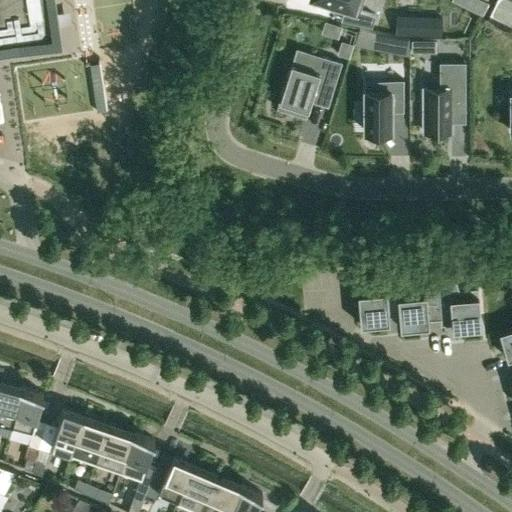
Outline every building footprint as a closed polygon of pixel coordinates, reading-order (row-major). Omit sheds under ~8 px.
[(0,0),(0,44),(58,36),(52,0),(0,0)] [(339,0),(342,1),(338,14),(370,20),(373,8),(358,3),(359,0),(339,0)] [(471,0),(468,8),(482,14),(487,1),(484,0),(471,0)] [(421,10),(423,35),(441,36),(442,17),(433,12),(421,10)] [(385,33),(383,49),(408,55),(408,38),(385,33)] [(341,39),(336,53),(349,57),(353,44),(341,39)] [(411,39),(411,51),(421,51),(421,39),(411,39)] [(292,70),(281,117),(311,124),(317,99),(334,103),(343,66),(318,60),(315,76),(292,70)] [(409,109),(409,153),(437,153),(437,125),(451,125),(451,83),(425,83),(425,109),(409,109)] [(356,100),(356,152),(382,152),(382,123),(395,123),(394,100),(356,100)] [(398,296),(399,296),(396,264),(379,265),(375,287),(357,288),(360,324),(389,322),(389,316),(399,315),(400,315),(398,296)] [(437,273),(437,267),(419,269),(414,294),(399,296),(398,296),(400,315),(399,315),(400,328),(429,325),(429,319),(440,318),(437,273)] [(481,327),(478,287),(459,289),(453,272),(450,272),(443,273),(437,273),(440,318),(440,324),(452,323),(452,329),(481,327)] [(511,325),(499,330),(507,358),(511,356),(511,325)] [(22,386),(0,380),(0,420),(12,424),(22,386)] [(43,394),(43,392),(22,386),(12,424),(32,429),(24,457),(26,457),(23,468),(32,471),(39,447),(38,447),(46,420),(36,417),(42,394),(43,394)] [(63,406),(57,424),(46,420),(38,447),(39,447),(49,450),(51,444),(71,450),(83,414),(63,406)] [(108,422),(100,419),(83,414),(71,450),(96,459),(108,422)] [(133,431),(111,423),(108,422),(96,459),(121,467),(133,431)] [(154,440),(154,438),(133,431),(121,467),(140,474),(135,488),(145,493),(155,467),(145,463),(153,440),(154,440)] [(173,454),(166,471),(155,467),(145,493),(156,497),(159,490),(178,498),(193,463),(173,454)] [(36,457),(33,471),(41,474),(45,463),(42,460),(36,457)] [(217,473),(209,470),(193,463),(178,498),(202,509),(217,473)] [(0,491),(4,494),(15,473),(16,472),(4,467),(0,473),(0,491)] [(229,511),(241,483),(220,474),(217,473),(202,509),(209,511),(229,511)] [(88,482),(78,477),(73,487),(84,491),(88,482)] [(99,486),(88,482),(84,491),(94,496),(99,486)] [(241,483),(229,511),(257,511),(253,510),(260,494),(261,494),(262,492),(241,483)] [(70,511),(84,511),(91,500),(80,494),(70,511)] [(99,511),(103,507),(91,500),(84,511),(99,511)]
